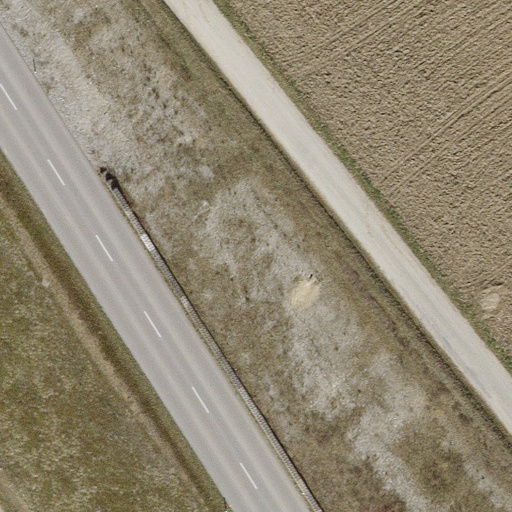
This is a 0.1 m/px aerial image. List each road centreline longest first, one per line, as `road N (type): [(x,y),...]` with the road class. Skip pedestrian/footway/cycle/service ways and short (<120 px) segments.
road 1 (tertiary): [(0,82),(273,511)]
road 2 (track): [(196,0),(511,399)]
